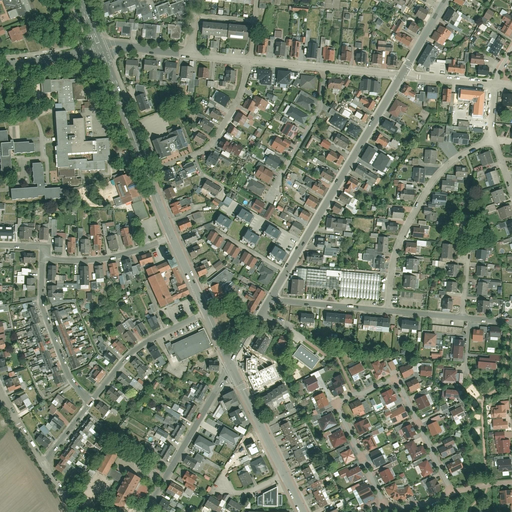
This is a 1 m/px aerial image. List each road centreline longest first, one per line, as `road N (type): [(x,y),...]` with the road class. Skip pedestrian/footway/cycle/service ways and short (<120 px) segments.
road 1 (tertiary): [(268,300),(401,75)]
road 2 (residential): [(356,394),(398,381),(451,492),(386,507)]
road 3 (residential): [(387,310),(396,249),(427,189),(454,159),(493,140)]
road 4 (tertiary): [(144,511),(231,365)]
road 5 (tertiary): [(231,365),(303,511)]
road 6 (residential): [(147,172),(211,143),(249,61)]
road 7 (residential): [(44,258),(43,307),(71,379),(91,402)]
road 8 (residential): [(206,312),(132,352),(91,402)]
road 9 (residential): [(325,67),(321,108),(274,192)]
road 10 (tertiary): [(100,49),(147,172)]
road 11 (residential): [(172,238),(111,258),(44,258)]
road 12 (residential): [(356,394),(337,359),(257,318)]
